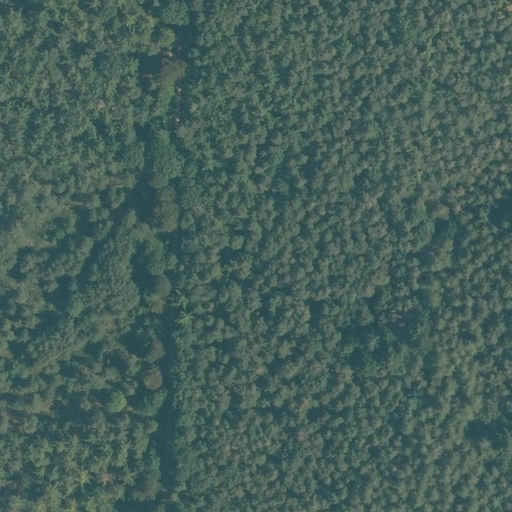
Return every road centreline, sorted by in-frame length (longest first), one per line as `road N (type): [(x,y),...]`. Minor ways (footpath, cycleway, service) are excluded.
road 1 (track): [(160,401),(511,411)]
road 2 (track): [(511,196),(437,214),(337,186),(167,174)]
road 3 (track): [(167,174),(160,511)]
road 4 (track): [(176,0),(167,174)]
